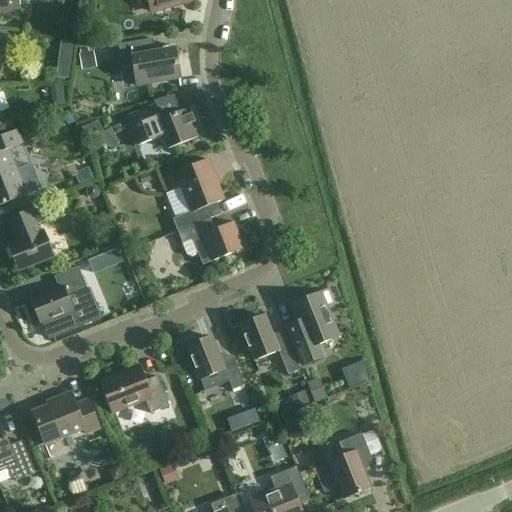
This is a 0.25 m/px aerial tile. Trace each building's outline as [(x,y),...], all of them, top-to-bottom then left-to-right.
[(0,0),(0,12),(20,10),(18,0),(0,0)] [(148,0),(152,12),(189,2),(188,0),(148,0)] [(132,68),(136,86),(180,78),(177,62),(176,62),(173,46),(162,48),(162,52),(154,53),(152,39),(118,45),(122,70),(132,68)] [(89,51),(78,53),(80,63),(91,61),(89,51)] [(58,60),(55,78),(68,80),(70,62),(58,60)] [(61,85),(50,87),(53,105),(64,103),(61,85)] [(160,118),(155,106),(127,117),(138,146),(163,136),(168,150),(198,137),(187,109),(173,115),(172,113),(160,118)] [(92,125),(82,129),(86,140),(97,135),(92,125)] [(37,126),(25,131),(28,141),(41,135),(37,126)] [(8,150),(22,144),(16,130),(0,136),(0,206),(26,196),(8,150)] [(145,160),(132,166),(137,178),(150,172),(145,160)] [(195,212),(224,201),(207,160),(166,176),(173,191),(180,188),(190,214),(195,212)] [(88,189),(86,193),(88,197),(93,199),(97,198),(99,193),(97,189),(93,187),(88,189)] [(18,272),(53,258),(42,231),(39,232),(37,225),(46,221),(40,207),(7,220),(15,242),(8,245),(18,272)] [(190,214),(173,221),(177,232),(178,232),(200,223),(195,212),(190,214)] [(178,232),(177,232),(186,255),(191,257),(198,255),(202,266),(243,249),(233,223),(214,231),(209,220),(200,223),(178,232)] [(103,270),(97,256),(87,260),(93,274),(103,270)] [(58,288),(29,300),(39,324),(43,323),(47,333),(93,314),(85,296),(88,294),(87,290),(78,268),(54,277),(58,288)] [(325,305),(331,303),(326,291),(290,305),(300,330),(289,334),(302,366),(322,358),(317,345),(337,337),(325,305)] [(264,316),(239,325),(254,361),(278,352),(287,375),(299,370),(285,335),(274,340),(264,316)] [(211,337),(186,347),(200,380),(204,392),(217,386),(228,382),(232,391),(244,386),(232,356),(220,361),(211,337)] [(139,366),(98,382),(111,414),(145,401),(150,414),(168,406),(157,377),(145,381),(139,366)] [(319,382),(307,386),(314,403),(326,399),(319,382)] [(242,392),(233,395),(236,403),(245,399),(242,392)] [(56,403),(31,413),(44,445),(83,430),(85,434),(99,429),(88,401),(75,406),(70,393),(54,400),(56,403)] [(305,393),(289,399),(293,409),(309,403),(305,393)] [(228,421),(233,433),(261,421),(256,410),(228,421)] [(304,416),(284,423),(289,436),(309,428),(304,416)] [(0,425),(0,472),(7,470),(10,478),(17,481),(34,474),(21,441),(8,446),(0,425)] [(339,489),(344,500),(370,490),(360,465),(371,460),(361,434),(338,443),(343,456),(329,462),(330,466),(315,472),(324,495),(339,489)] [(170,466),(159,471),(165,485),(176,481),(170,466)] [(254,499),(249,501),(253,511),(300,511),(298,505),(309,501),(296,467),(269,478),(271,482),(251,491),(254,499)] [(111,471),(110,475),(113,482),(123,478),(119,468),(111,471)] [(240,511),(234,495),(210,505),(212,511),(240,511)]
